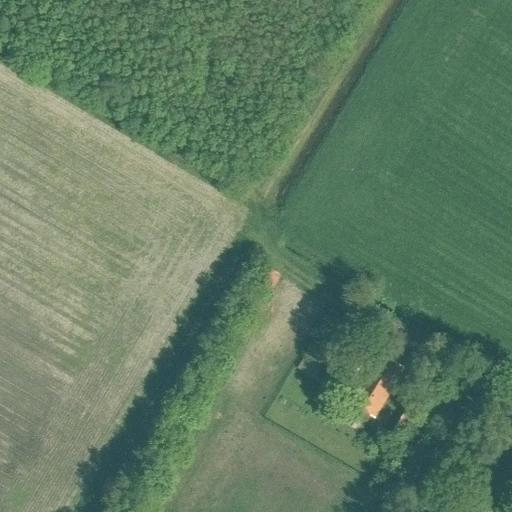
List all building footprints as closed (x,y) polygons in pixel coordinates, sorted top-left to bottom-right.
[(327,371),(344,346),(328,336),(312,360),(327,371)] [(374,419),(404,370),(381,356),(351,405),(355,407),(350,415),(351,419),(362,425),(366,423),(370,417),(374,419)] [(265,373),(278,390),(291,379),(278,363),(265,373)] [(401,445),(424,409),(413,402),(390,438),(401,445)] [(511,460),(511,459),(501,474),(494,469),(495,467),(483,460),(470,479),(489,491),(478,509),(482,511),(503,511),(506,508),(510,511),(511,507),(511,460)]
